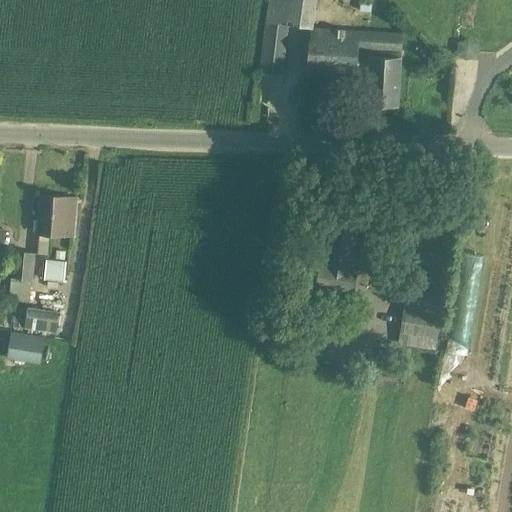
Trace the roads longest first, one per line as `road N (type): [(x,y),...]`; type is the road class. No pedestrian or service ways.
road 1 (tertiary): [(511,148),(0,134)]
road 2 (unknown): [(299,144),(276,321),(301,345),(350,352),(372,335),(382,293)]
